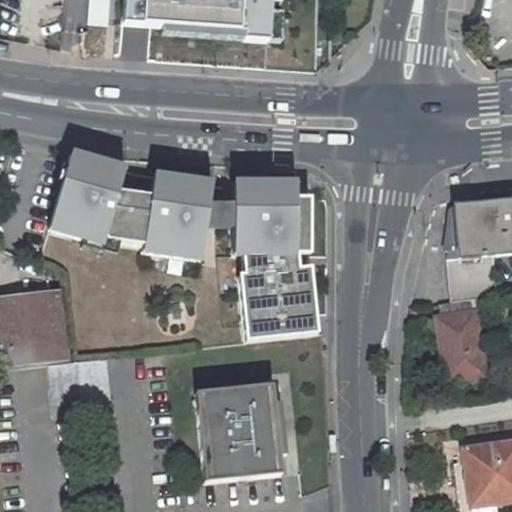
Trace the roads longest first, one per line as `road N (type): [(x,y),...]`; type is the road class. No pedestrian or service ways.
road 1 (secondary): [(393,120),(284,121),(0,91)]
road 2 (residential): [(393,120),(358,208),(359,378)]
road 3 (residential): [(359,378),(395,209),(393,120)]
road 4 (residential): [(363,511),(359,378)]
road 5 (unclassified): [(393,120),(418,0)]
